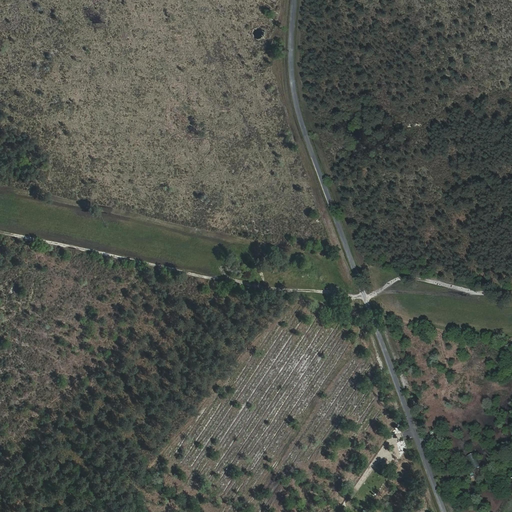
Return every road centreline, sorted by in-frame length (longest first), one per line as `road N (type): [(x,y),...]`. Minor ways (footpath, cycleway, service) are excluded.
road 1 (residential): [(443,511),(299,114),(288,71),(295,0)]
road 2 (track): [(0,215),(224,278),(304,291),(328,284),(366,298),(398,280),(511,293)]
